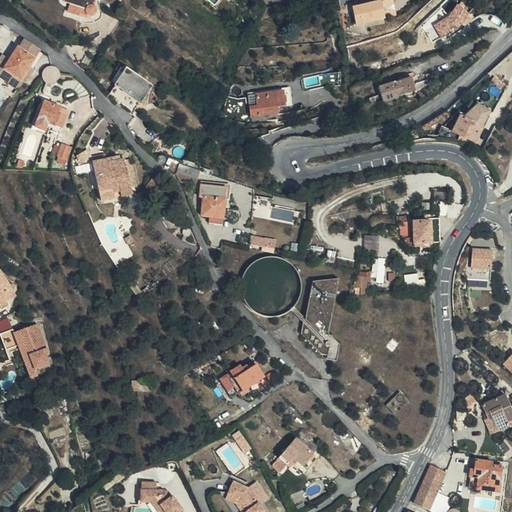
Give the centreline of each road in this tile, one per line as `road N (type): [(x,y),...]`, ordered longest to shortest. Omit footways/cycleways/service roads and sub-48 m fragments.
road 1 (residential): [(388,460),(226,289),(177,189),(119,112),(48,48),(0,19)]
road 2 (secondary): [(511,38),(402,124),(286,156),(294,174),(307,175),(419,150),(455,152),(477,172),(478,206)]
road 3 (unknown): [(457,237),(453,183),(409,173),(325,206),(314,221),(325,238),(374,238),(396,247)]
road 4 (secondary): [(478,206),(441,275),(446,385),(422,466)]
road 5 (residential): [(20,511),(56,471),(37,432),(0,416)]
